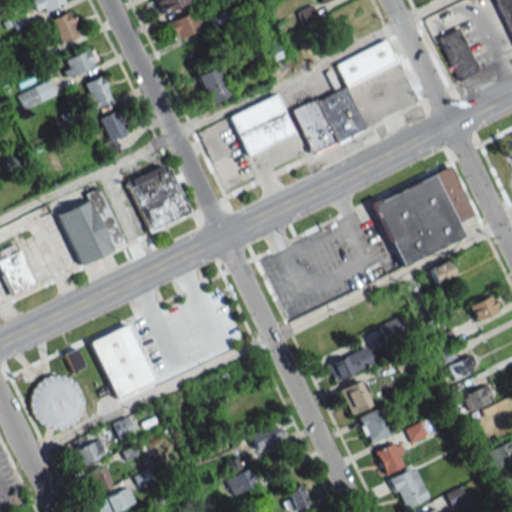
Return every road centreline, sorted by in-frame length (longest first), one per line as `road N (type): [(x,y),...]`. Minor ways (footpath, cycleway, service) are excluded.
road 1 (secondary): [(511,91),(0,342)]
road 2 (residential): [(353,511),(106,0)]
road 3 (residential): [(386,0),(511,251)]
road 4 (residential): [(57,511),(0,393)]
